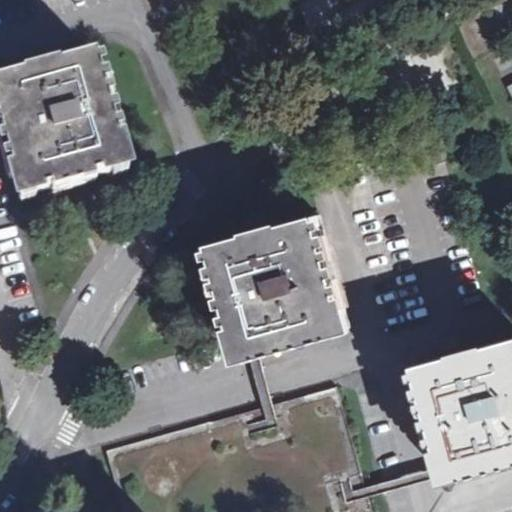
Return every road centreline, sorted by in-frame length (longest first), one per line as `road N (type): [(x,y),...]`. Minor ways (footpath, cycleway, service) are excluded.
road 1 (residential): [(29,429),(83,436),(366,356),(407,511)]
road 2 (residential): [(29,429),(108,292),(205,167),(131,0)]
